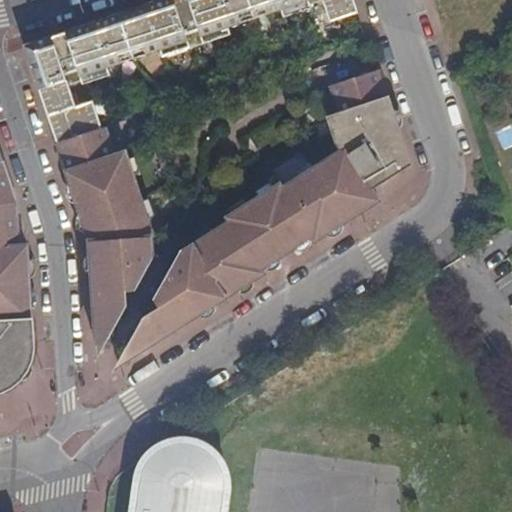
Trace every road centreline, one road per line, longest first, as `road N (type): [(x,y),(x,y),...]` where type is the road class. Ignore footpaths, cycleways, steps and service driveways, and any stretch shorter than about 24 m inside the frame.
road 1 (residential): [(390,0),(438,140),(445,173),(436,210),(71,451)]
road 2 (residential): [(0,77),(53,240),(71,451)]
